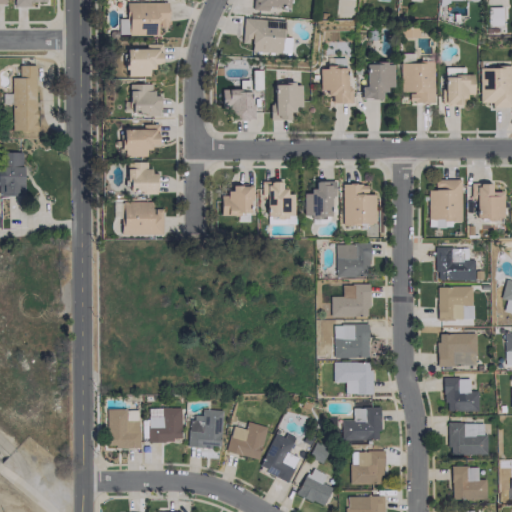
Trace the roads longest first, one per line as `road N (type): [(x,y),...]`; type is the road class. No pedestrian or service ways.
road 1 (tertiary): [(79,0),(81,511)]
road 2 (residential): [(401,149),(402,355),(418,439),(419,511)]
road 3 (residential): [(194,150),(511,148)]
road 4 (residential): [(215,0),(194,74),(195,219)]
road 5 (residential): [(81,482),(192,485),(261,511)]
